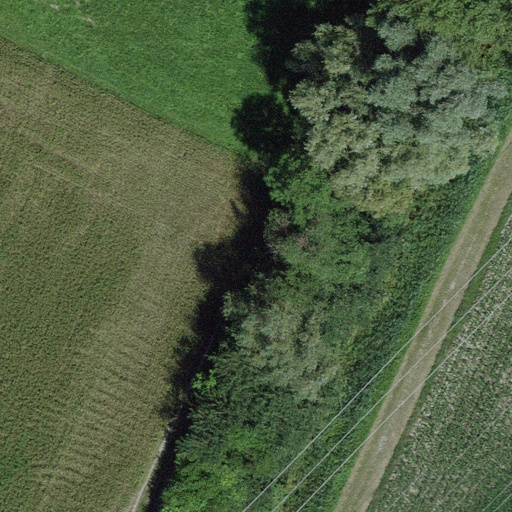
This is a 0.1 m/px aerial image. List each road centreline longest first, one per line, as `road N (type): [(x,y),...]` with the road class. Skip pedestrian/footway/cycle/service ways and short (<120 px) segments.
road 1 (track): [(393,0),(161,511)]
road 2 (track): [(382,511),(511,224)]
